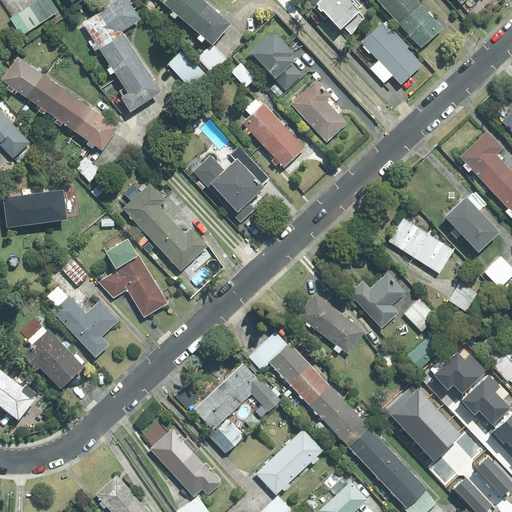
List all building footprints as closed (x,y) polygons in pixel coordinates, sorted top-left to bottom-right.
[(51,0),(38,0),(10,18),(22,36),(59,11),(51,0)] [(123,31),(141,19),(128,0),(118,0),(108,7),(123,31)] [(182,0),(160,0),(173,11),(182,0)] [(191,26),(209,5),(203,0),(182,0),(173,11),(191,26)] [(361,6),(355,0),(321,0),(317,4),(318,5),(314,8),(324,19),(328,16),(341,29),(344,27),(351,35),(364,18),(359,12),(360,11),(358,8),(361,6)] [(377,0),(400,24),(421,4),(417,0),(377,0)] [(421,4),(400,24),(421,47),(443,28),(421,4)] [(231,24),(209,5),(191,26),(213,44),(231,24)] [(108,7),(84,23),(99,46),(123,31),(108,7)] [(393,75),(401,84),(422,65),(407,49),(409,47),(392,28),(390,30),(383,23),(362,42),(379,60),(393,75)] [(123,31),(99,46),(118,76),(142,61),(123,31)] [(278,35),(269,35),(248,54),(264,70),(266,68),(286,89),(302,74),(291,63),(293,61),(289,56),(294,52),(278,35)] [(211,72),(225,60),(212,45),(198,57),(211,72)] [(207,76),(183,50),(168,64),(192,89),(207,76)] [(14,89),(27,98),(43,75),(18,57),(2,80),(9,85),(7,89),(12,92),(14,89)] [(370,68),(384,83),(393,75),(379,60),(370,68)] [(142,61),(118,76),(129,93),(122,97),(131,112),(162,92),(142,61)] [(241,62),(231,71),(245,87),(255,78),(241,62)] [(46,111),(52,115),(68,92),(43,75),(27,98),(40,107),(38,110),(44,114),(46,111)] [(317,80),(291,104),(327,142),(347,123),(326,101),(331,96),(317,80)] [(63,123),(76,132),(92,108),(68,92),(52,115),(57,119),(55,122),(61,126),(63,123)] [(251,132),(263,145),(284,126),(264,104),(261,106),(255,99),(244,109),(250,115),(242,123),(246,128),(244,130),(248,135),(251,132)] [(119,127),(92,108),(76,132),(89,141),(87,144),(92,148),(95,145),(102,150),(119,127)] [(0,142),(0,145),(13,158),(30,142),(0,110),(0,142)] [(511,112),(503,121),(511,131),(511,112)] [(279,163),(283,167),(304,148),(284,126),(263,145),(275,158),(272,161),(276,166),(279,163)] [(472,170),(490,188),(510,170),(496,155),(502,148),(487,132),(459,157),(465,163),(462,166),(469,173),(472,170)] [(262,185),(269,178),(239,146),(230,154),(236,160),(237,159),(262,185)] [(236,160),(225,171),(210,155),(193,171),(241,222),(255,209),(249,202),(264,188),(262,185),(237,159),(236,160)] [(75,167),(89,181),(100,171),(86,157),(75,167)] [(511,171),(510,170),(490,188),(508,209),(506,211),(511,218),(511,217),(511,171)] [(152,239),(172,220),(159,206),(165,200),(150,183),(123,208),(152,239)] [(3,198),(7,228),(67,220),(63,190),(3,198)] [(473,193),(468,198),(479,210),(485,205),(484,204),(485,203),(476,193),(474,194),(473,193)] [(466,197),(445,217),(479,252),(500,232),(466,197)] [(404,218),(389,241),(414,257),(428,234),(404,218)] [(186,234),(172,220),(152,239),(181,270),(206,246),(191,229),(186,234)] [(414,257),(439,273),(454,250),(428,234),(414,257)] [(128,238),(105,252),(117,271),(128,289),(145,316),(167,303),(128,238)] [(511,267),(501,257),(485,272),(501,287),(511,276),(511,267)] [(62,269),(78,286),(88,276),(72,259),(62,269)] [(128,289),(117,271),(99,282),(114,298),(128,289)] [(363,281),(350,293),(382,328),(398,313),(391,305),(405,292),(387,274),(371,289),(363,281)] [(460,283),(449,300),(467,312),(478,294),(460,283)] [(56,306),(52,310),(96,357),(109,345),(102,336),(119,321),(100,301),(86,314),(69,295),(68,297),(58,286),(47,296),(56,306)] [(340,313),(315,294),(298,316),(307,323),(305,324),(309,327),(311,326),(323,335),(340,313)] [(405,314),(422,331),(437,316),(420,299),(405,314)] [(342,349),(348,354),(365,331),(340,313),(323,335),(336,345),(334,349),(339,353),(342,349)] [(60,388),(84,367),(49,330),(47,331),(42,327),(28,340),(32,345),(22,354),(36,369),(39,366),(60,388)] [(269,363),(288,345),(275,332),(249,357),(262,371),(270,364),(269,363)] [(441,348),(429,335),(408,355),(420,368),(441,348)] [(486,357),(507,380),(509,379),(511,376),(511,337),(510,336),(486,357)] [(310,365),(290,344),(288,345),(269,363),(270,364),(289,384),(310,365)] [(385,347),(377,354),(389,367),(397,361),(385,347)] [(458,352),(434,375),(448,390),(454,385),(462,394),(486,371),(470,354),(465,359),(458,352)] [(252,394),(269,411),(280,400),(243,362),(193,410),(213,430),(252,394)] [(310,365),(289,384),(308,405),(329,385),(310,365)] [(0,388),(9,377),(0,369),(0,388)] [(489,375),(461,401),(475,415),(479,411),(493,425),(511,408),(495,392),(501,387),(489,375)] [(23,388),(9,377),(0,388),(0,405),(18,420),(36,398),(34,396),(36,394),(26,385),(23,388)] [(188,383),(175,395),(187,409),(201,396),(188,383)] [(329,385),(308,405),(330,427),(351,408),(329,385)] [(383,413),(396,427),(428,398),(419,388),(417,390),(413,386),(383,413)] [(438,410),(428,398),(396,427),(407,439),(438,410)] [(351,408),(330,427),(344,442),(365,423),(351,408)] [(448,421),(438,410),(407,439),(417,450),(448,421)] [(260,422),(252,414),(245,421),(253,429),(260,422)] [(511,446),(511,414),(493,432),(504,444),(507,441),(511,446)] [(244,437),(228,419),(209,435),(226,454),(244,437)] [(458,432),(448,421),(417,450),(428,461),(458,432)] [(350,444),(375,470),(394,452),(369,426),(350,444)] [(303,429),(280,450),(300,472),(311,462),(313,464),(319,459),(317,457),(324,451),(303,429)] [(172,472),(193,453),(172,430),(150,449),(172,472)] [(288,483),(300,472),(280,450),(255,474),(276,495),(283,488),(285,491),(290,486),(288,483)] [(375,470),(392,488),(411,469),(394,452),(375,470)] [(193,453),(172,472),(194,496),(202,488),(208,495),(221,483),(193,453)] [(511,482),(488,457),(477,468),(503,495),(511,486),(511,482)] [(425,488),(427,486),(411,469),(392,488),(408,505),(425,488)] [(146,505),(117,473),(96,492),(114,511),(157,511),(149,503),(146,505)] [(354,511),(367,500),(351,482),(349,484),(342,478),(331,488),(337,495),(320,511),(354,511)] [(476,511),(485,511),(492,505),(466,478),(454,489),(476,511)] [(409,511),(425,511),(437,501),(425,488),(408,505),(405,507),(409,511)] [(288,511),(291,510),(277,496),(261,511),(288,511)] [(207,511),(198,498),(178,511),(207,511)]
